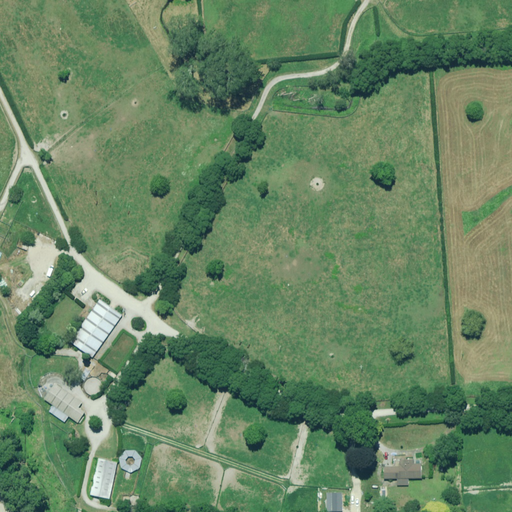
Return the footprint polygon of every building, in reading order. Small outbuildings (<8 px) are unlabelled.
[(123,316),(101,301),(83,326),(72,342),(94,358),(123,316)] [(83,403),(57,384),(46,400),(55,406),(51,412),(66,423),(70,417),(79,423),(87,413),(80,408),(83,403)] [(144,459),(136,451),(127,450),(121,458),(122,468),(132,474),(141,469),(144,459)] [(119,463),(100,458),(92,495),(110,499),(119,463)] [(414,464),(414,461),(401,460),(401,468),(385,468),(385,480),(398,480),(398,486),(409,486),(409,479),(422,479),(423,464),(414,464)]
